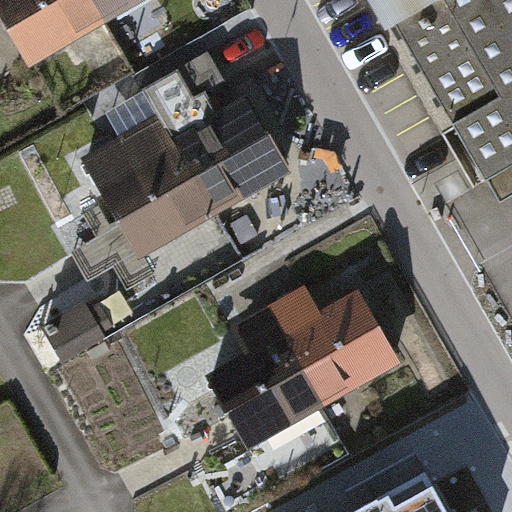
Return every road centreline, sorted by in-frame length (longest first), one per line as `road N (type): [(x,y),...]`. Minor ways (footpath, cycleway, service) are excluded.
road 1 (residential): [(281,0),(511,397)]
road 2 (residential): [(0,325),(105,511)]
